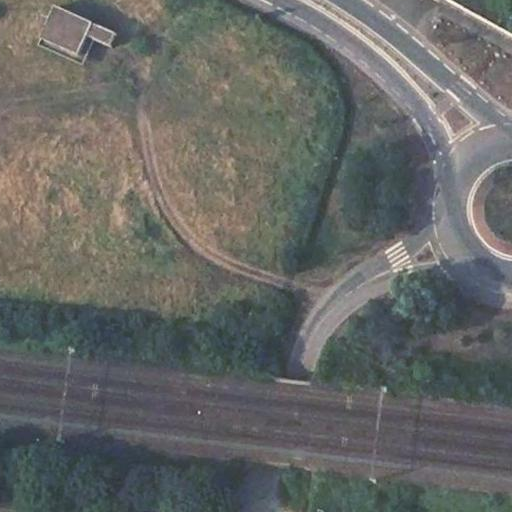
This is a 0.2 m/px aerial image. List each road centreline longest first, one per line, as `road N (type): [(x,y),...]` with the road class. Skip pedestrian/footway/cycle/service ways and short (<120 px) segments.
road 1 (tertiary): [(458,250),(353,286),(325,312),(260,478),(237,511)]
road 2 (primary): [(276,0),(343,35),(407,95),(460,173)]
road 3 (primary): [(511,134),(405,45),(328,0)]
